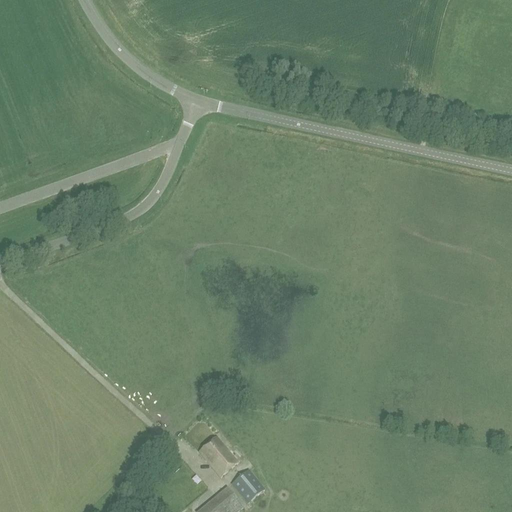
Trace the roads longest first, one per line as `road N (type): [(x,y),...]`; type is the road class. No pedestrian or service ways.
road 1 (tertiary): [(511,171),(195,100)]
road 2 (tertiary): [(0,265),(140,210),(159,190),(195,100)]
road 3 (tertiary): [(195,100),(121,52),(84,0)]
